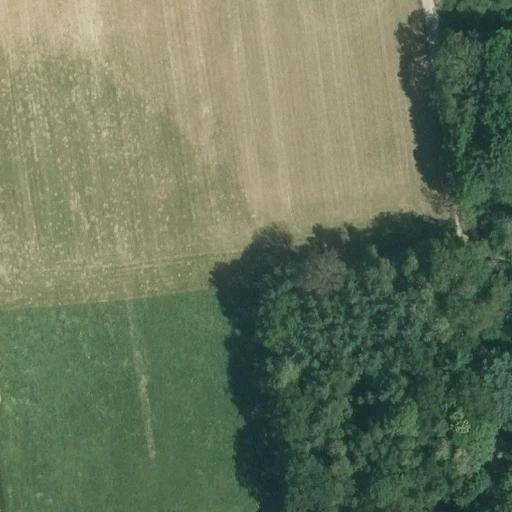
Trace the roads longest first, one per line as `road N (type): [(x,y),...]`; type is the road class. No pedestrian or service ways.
road 1 (track): [(503,511),(468,255)]
road 2 (track): [(468,255),(430,0)]
